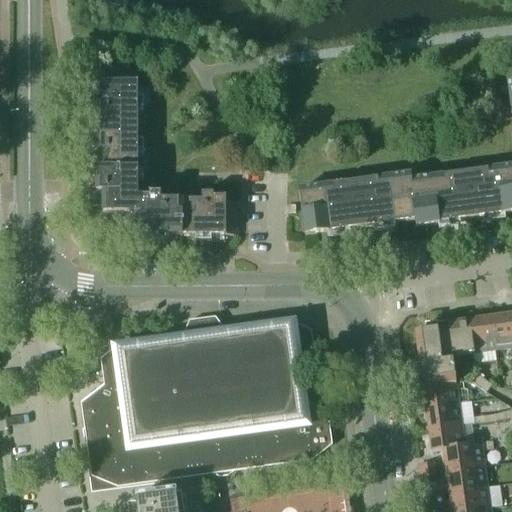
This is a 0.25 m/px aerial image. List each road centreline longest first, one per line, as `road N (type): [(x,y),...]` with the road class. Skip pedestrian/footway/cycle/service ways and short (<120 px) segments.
road 1 (tertiary): [(351,288),(92,288),(63,280),(36,249),(27,190)]
road 2 (tertiary): [(386,511),(351,288)]
road 3 (tertiary): [(27,190),(25,0)]
road 4 (residential): [(351,288),(511,265)]
